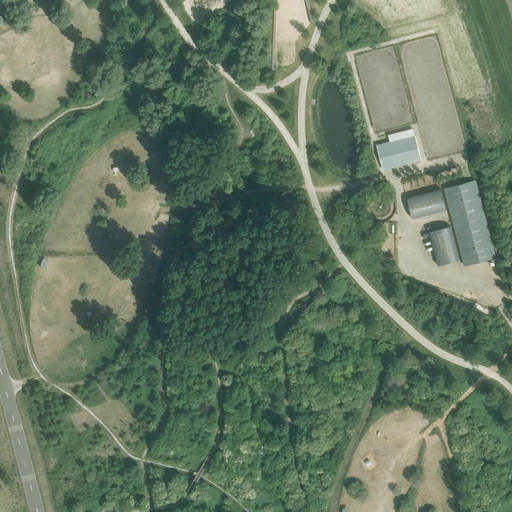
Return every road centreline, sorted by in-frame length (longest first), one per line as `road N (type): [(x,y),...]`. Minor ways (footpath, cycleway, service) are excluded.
road 1 (unknown): [(149,511),(142,460),(164,420),(168,274),(193,240),(285,193),(310,190)]
road 2 (track): [(333,511),(358,430),(408,328)]
road 3 (tertiary): [(37,511),(0,370)]
